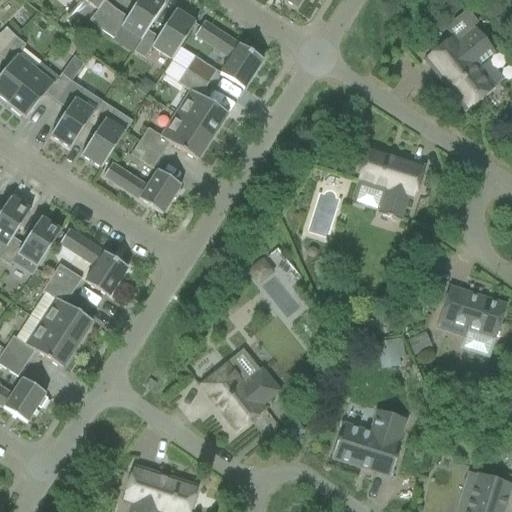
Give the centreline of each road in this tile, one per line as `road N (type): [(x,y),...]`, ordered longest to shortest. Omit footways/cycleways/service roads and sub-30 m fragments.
road 1 (residential): [(178,267),(312,62)]
road 2 (residential): [(178,267),(0,149)]
road 3 (residential): [(486,173),(312,62)]
road 4 (residential): [(254,490),(102,384)]
road 5 (residential): [(102,384),(178,267)]
road 6 (residential): [(486,173),(469,229),(474,255),(511,280)]
